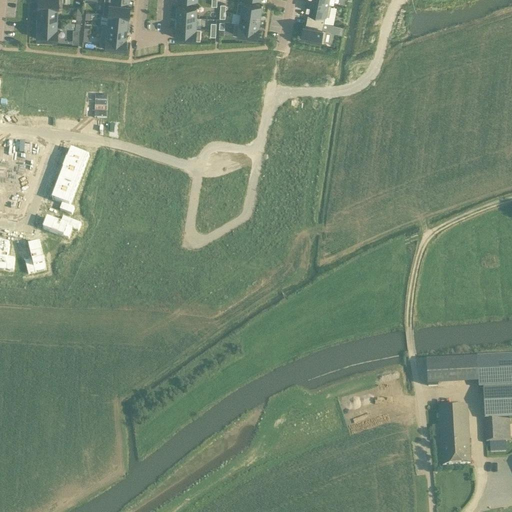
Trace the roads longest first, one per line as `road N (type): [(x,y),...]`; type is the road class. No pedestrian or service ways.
road 1 (track): [(430,511),(409,328),(417,252),(447,225),(511,202)]
road 2 (residential): [(255,149),(242,220),(195,244),(186,244),(192,166)]
road 3 (residential): [(269,96),(315,98),(366,73),(391,0)]
road 4 (residential): [(192,166),(117,142),(55,134)]
road 5 (residential): [(0,225),(31,224),(55,134)]
